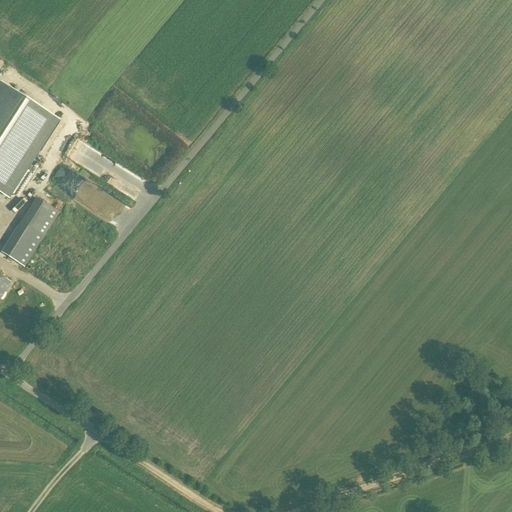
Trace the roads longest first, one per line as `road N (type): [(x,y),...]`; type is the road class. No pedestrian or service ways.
road 1 (unclassified): [(5,375),(320,0)]
road 2 (track): [(282,511),(511,437)]
road 3 (track): [(97,436),(215,511)]
